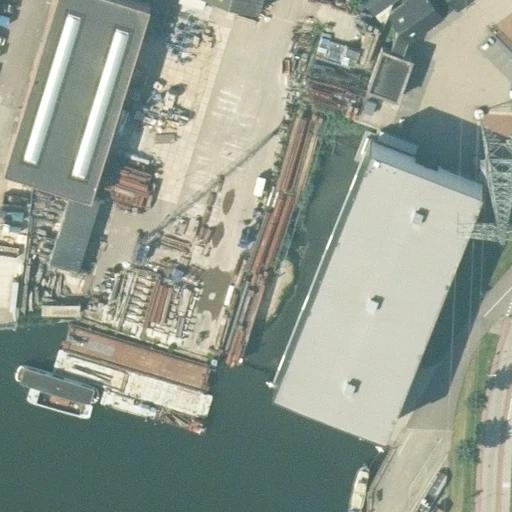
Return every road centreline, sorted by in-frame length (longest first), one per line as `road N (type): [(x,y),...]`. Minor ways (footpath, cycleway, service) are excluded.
road 1 (unclassified): [(384,511),(471,331),(511,285)]
road 2 (unknown): [(273,0),(211,174)]
road 3 (unclassified): [(487,511),(491,431),(511,340)]
